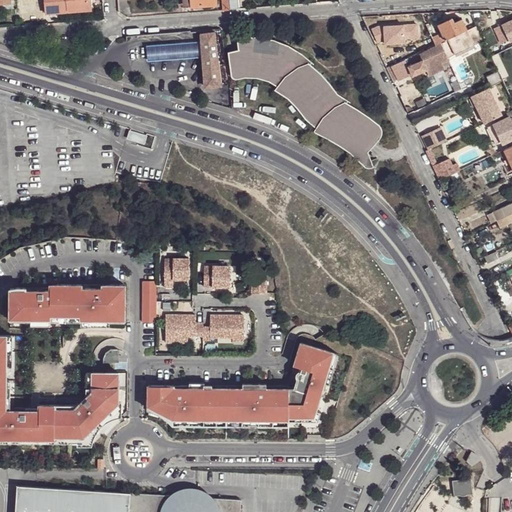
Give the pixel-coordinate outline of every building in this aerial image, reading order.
[(44,0),(46,14),(69,13),(68,10),(88,9),(87,0),(44,0)] [(68,10),(69,13),(69,15),(91,13),(90,0),(87,0),(88,9),(68,10)] [(221,0),(223,11),(230,10),(228,0),(221,0)] [(228,0),(230,10),(240,9),(239,0),(228,0)] [(437,24),(441,33),(432,37),(436,44),(441,42),(467,30),(462,19),(454,22),(452,18),(437,24)] [(511,19),(502,24),(509,41),(511,39),(511,19)] [(476,25),(467,30),(441,42),(447,57),(475,44),(484,40),(476,25)] [(226,63),(221,30),(197,34),(198,41),(200,59),(204,87),(207,90),(222,88),(219,64),(226,63)] [(240,38),(238,41),(239,50),(233,51),(229,52),(232,75),(234,78),(237,79),(242,78),(251,77),(261,79),(270,82),(278,87),(275,90),(277,91),(288,99),(298,108),(306,119),(317,128),(314,132),(319,135),(335,143),(350,154),(364,166),(367,168),(371,169),(374,168),(368,152),(372,148),(380,140),(382,136),(383,131),(381,127),(378,123),(368,116),(350,105),(351,103),(339,94),(336,91),(326,78),(313,66),(315,65),(306,56),(294,49),(282,43),(269,39),(256,37),(242,36),(240,38)] [(198,41),(171,42),(145,44),(146,62),(172,60),(200,59),(198,41)] [(422,58),(408,65),(412,73),(413,74),(425,69),(441,61),(448,58),(447,57),(441,42),(436,44),(435,45),(436,46),(420,54),(422,58)] [(385,52),(391,66),(405,59),(399,46),(385,52)] [(397,80),(412,73),(408,65),(405,59),(391,66),(386,68),(392,81),(396,78),(397,80)] [(441,61),(425,69),(428,74),(444,67),(441,61)] [(491,85),(502,80),(498,71),(486,77),(491,85)] [(488,86),(471,95),(485,123),(502,114),(488,86)] [(493,124),(501,142),(502,144),(511,138),(511,123),(511,121),(509,116),(493,124)] [(497,144),(501,142),(493,124),(489,126),(497,144)] [(429,149),(446,141),(439,128),(421,136),(428,150),(429,149)] [(482,149),(491,155),(495,152),(484,145),(482,149)] [(425,151),(432,166),(436,164),(429,149),(428,150),(425,151)] [(432,166),(439,179),(460,169),(456,162),(451,164),(448,158),(436,164),(432,166)] [(496,221),(511,213),(511,202),(492,212),(496,221)] [(511,213),(496,221),(499,228),(511,222),(511,213)] [(500,258),(497,251),(486,256),(489,263),(500,258)] [(190,259),(165,259),(165,287),(173,287),(174,279),(189,279),(190,259)] [(230,267),(204,267),(204,287),(230,287),(230,267)] [(266,280),(252,280),(252,294),(266,294),(266,280)] [(156,281),(143,281),(142,322),(156,322),(156,281)] [(125,322),(125,285),(109,285),(109,289),(99,289),(99,285),(57,285),(50,287),(50,288),(42,288),(42,293),(38,293),(38,292),(25,291),(25,288),(17,288),(9,289),(9,322),(30,322),(30,326),(50,326),(50,322),(81,322),(81,326),(109,326),(110,322),(125,322)] [(196,315),(166,316),(166,343),(188,343),(188,336),(203,336),(203,340),(211,340),(211,337),(233,337),(233,340),(244,340),(244,315),(210,315),(210,327),(203,327),(203,323),(196,323),(196,315)] [(12,337),(0,336),(0,442),(70,443),(70,442),(78,442),(78,446),(92,446),(96,436),(100,429),(106,423),(113,419),(122,416),(122,401),(119,401),(119,373),(87,372),(86,394),(87,394),(87,399),(84,402),(88,406),(85,409),(83,407),(83,406),(82,406),(80,406),(77,406),(39,406),(39,412),(26,412),(26,409),(14,409),(14,413),(10,413),(10,381),(6,381),(6,367),(12,368),(12,337)] [(190,386),(148,385),(148,410),(157,412),(165,416),(171,422),(173,425),(289,426),(289,421),(313,421),(324,382),(329,384),(338,354),(300,343),(296,358),(298,359),(296,365),(294,365),(292,373),(297,374),(297,375),(296,376),(297,377),(298,378),(299,378),(295,389),(267,388),(266,386),(257,386),(257,388),(212,388),(212,386),(204,386),(204,388),(190,388),(190,386)] [(467,460),(472,465),(481,459),(480,458),(479,457),(478,455),(477,454),(476,453),(475,453),(473,452),(472,451),(467,460)] [(457,479),(453,480),(454,495),(473,493),(471,478),(467,478),(469,490),(458,491),(457,479)] [(467,478),(457,479),(458,491),(469,490),(467,478)] [(107,493),(17,486),(15,511),(240,511),(241,500),(197,498),(107,493)]
